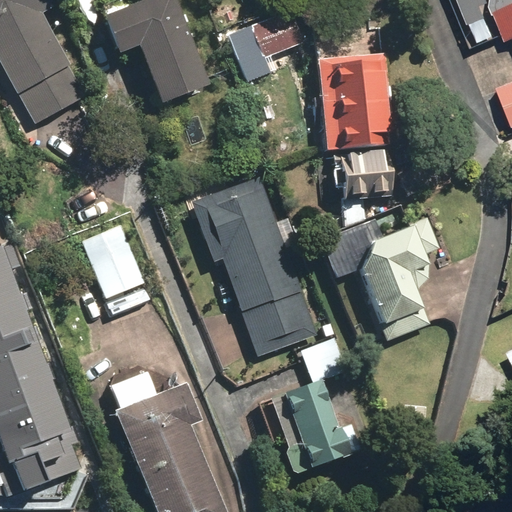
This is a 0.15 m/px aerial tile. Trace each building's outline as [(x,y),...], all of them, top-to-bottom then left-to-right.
[(35,0),(0,0),(0,85),(7,99),(12,96),(29,128),(70,105),(73,82),(37,17),(43,14),(35,0)] [(201,92),(177,28),(181,26),(171,0),(158,0),(130,11),(126,0),(118,0),(94,9),(99,22),(94,24),(108,60),(129,52),(151,110),(201,92)] [(511,0),(446,0),(470,53),(499,41),(503,49),(511,44),(511,0)] [(308,2),(242,31),(257,65),(323,36),(308,2)] [(310,57),(315,157),(318,203),(339,202),(341,225),(360,224),(358,200),(384,199),(380,118),(384,118),(380,54),(310,57)] [(511,131),(511,85),(493,93),(510,133),(511,131)] [(310,343),(253,180),(185,204),(207,268),(216,264),(251,364),(310,343)] [(0,501),(91,470),(0,211),(0,501)] [(377,241),(376,238),(367,241),(361,225),(313,247),(330,283),(351,273),(374,334),(381,332),(385,343),(425,328),(410,287),(425,281),(417,261),(436,254),(423,220),(407,226),(408,230),(377,241)] [(118,238),(80,254),(99,300),(137,284),(118,238)] [(306,387),(261,404),(280,458),(277,459),(285,481),(350,457),(345,445),(351,443),(346,429),(330,435),(322,415),(334,411),(329,397),(318,401),(312,386),(343,375),(337,357),(325,362),(320,346),(294,356),(300,372),(297,373),(300,381),(303,380),(306,387)] [(122,410),(116,413),(153,511),(226,511),(194,426),(204,422),(190,386),(174,392),(175,396),(170,398),(167,391),(158,394),(150,373),(113,387),(122,410)]
